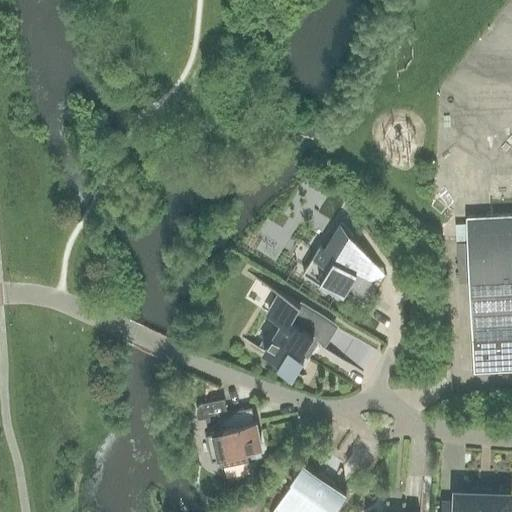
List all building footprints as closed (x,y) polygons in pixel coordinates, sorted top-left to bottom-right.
[(511,211),(467,214),(475,370),(511,368),(511,211)] [(379,265),(342,222),(326,248),(321,245),(304,272),(342,296),(362,266),(367,269),(375,262),(378,266),(379,265)] [(315,332),(322,337),(324,338),(333,323),(282,292),(270,312),(279,318),(261,349),(293,369),(315,332)] [(223,469),(250,462),(247,450),(255,447),(257,453),(263,451),(252,406),(228,410),(224,400),(197,405),(201,419),(207,417),(208,430),(206,430),(214,462),(217,461),(215,455),(223,456),(223,469)] [(337,506),(346,493),(333,483),(336,478),(320,467),(317,472),(303,463),(294,477),(296,478),(272,511),(273,511),(278,506),(286,511),(329,511),(335,505),(337,506)] [(511,511),(511,508),(511,507),(511,508),(509,508),(510,496),(497,496),(497,493),(471,492),(471,495),(458,495),(458,503),(444,503),(444,511),(511,511)]
